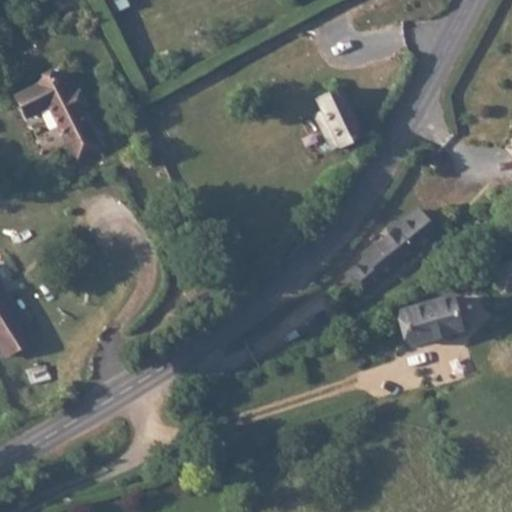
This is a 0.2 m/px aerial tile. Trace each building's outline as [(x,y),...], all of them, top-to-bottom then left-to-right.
[(277,97),(299,145),(327,133),(297,68),(270,81),(277,97)] [(44,73),(8,91),(13,100),(49,82),(44,73)] [(13,100),(8,91),(0,95),(0,98),(10,118),(31,107),(62,162),(88,149),(63,106),(69,105),(62,89),(56,94),(49,82),(13,100)] [(288,150),(299,145),(277,97),(266,103),(288,150)] [(352,272),(367,298),(455,233),(437,208),(352,272)] [(511,253),(492,265),(504,287),(511,282),(511,253)] [(0,357),(8,371),(34,355),(0,299),(0,357)] [(410,318),(418,343),(467,324),(456,301),(410,318)]
